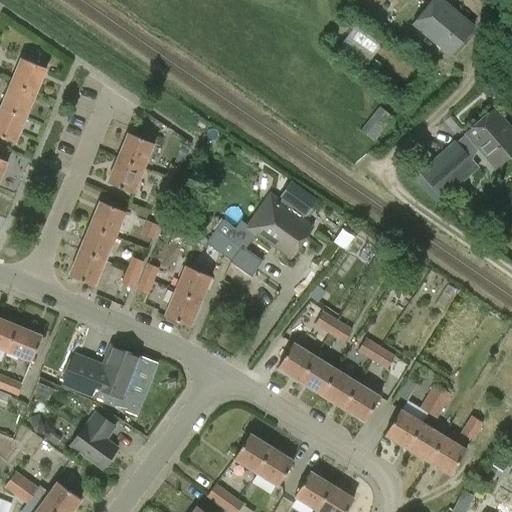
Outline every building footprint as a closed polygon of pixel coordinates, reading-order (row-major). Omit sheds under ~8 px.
[(431,0),(411,24),(449,56),(473,26),(441,0),(431,0)] [(354,23),(338,47),(366,65),(382,41),(354,23)] [(22,58),(11,84),(35,94),(46,68),(22,58)] [(1,107),(26,117),(35,94),(11,84),(1,107)] [(361,131),(375,142),(394,115),(380,105),(361,131)] [(0,136),(15,143),(26,117),(1,107),(0,110),(0,136)] [(464,133),(494,168),(511,152),(511,131),(493,109),(464,133)] [(128,133),(118,158),(143,168),(153,143),(128,133)] [(181,142),(178,149),(186,152),(189,146),(181,142)] [(420,174),(433,189),(471,157),(458,142),(420,174)] [(133,193),(143,168),(118,158),(107,182),(133,193)] [(171,165),(165,178),(177,183),(182,170),(171,165)] [(163,218),(177,183),(165,178),(151,213),(163,218)] [(305,215),(317,199),(292,181),(280,198),(305,215)] [(100,201),(89,226),(115,237),(125,211),(100,201)] [(208,244),(234,263),(256,234),(291,259),(313,228),(278,203),(257,233),(242,222),(230,239),(217,231),(208,244)] [(142,235),(154,239),(159,226),(147,221),(142,235)] [(115,237),(89,226),(79,250),(105,260),(115,237)] [(69,275),(94,286),(105,260),(79,250),(69,275)] [(142,260),(132,256),(127,269),(137,273),(142,260)] [(157,267),(147,263),(142,277),(152,280),(157,267)] [(185,266),(175,291),(200,302),(211,277),(185,266)] [(122,283),(131,287),(137,273),(127,269),(122,283)] [(137,290),(146,294),(152,280),(142,277),(137,290)] [(326,293),(318,285),(309,296),(317,303),(326,293)] [(164,315),(190,326),(200,302),(175,291),(164,315)] [(315,325),(329,334),(338,321),(323,312),(315,325)] [(0,349),(6,352),(16,325),(0,318),(0,349)] [(352,330),(338,321),(329,334),(344,343),(352,330)] [(42,336),(16,325),(6,352),(31,362),(42,336)] [(358,353),(372,361),(381,347),(366,339),(358,353)] [(293,343),(277,367),(300,381),(315,357),(293,343)] [(110,345),(102,365),(75,354),(63,384),(105,401),(109,392),(125,399),(141,358),(110,345)] [(396,356),(381,347),(372,361),(387,370),(396,356)] [(315,357),(300,381),(321,394),(336,370),(315,357)] [(336,370),(321,394),(342,407),(357,383),(336,370)] [(0,374),(0,389),(18,397),(23,384),(0,374)] [(40,377),(34,393),(49,399),(55,383),(40,377)] [(365,421),(380,397),(357,383),(342,407),(365,421)] [(452,395),(434,384),(428,395),(437,401),(435,404),(443,409),(452,395)] [(0,406),(5,409),(10,396),(0,392),(0,406)] [(420,408),(437,419),(443,409),(435,404),(437,401),(428,395),(420,408)] [(385,434),(407,448),(422,423),(400,410),(385,434)] [(96,412),(70,445),(103,468),(117,448),(105,440),(115,426),(96,412)] [(38,415),(30,418),(35,434),(43,431),(38,415)] [(461,433),(473,441),(484,424),(471,416),(461,433)] [(422,423),(407,448),(428,461),(443,436),(422,423)] [(234,458),(256,472),(271,448),(249,434),(234,458)] [(58,442),(49,435),(46,440),(54,447),(58,442)] [(466,450),(443,436),(428,461),(451,475),(466,450)] [(278,485),(293,461),(271,448),(256,472),(278,485)] [(26,450),(13,461),(32,483),(45,472),(26,450)] [(294,496),(316,509),(331,485),(309,471),(294,496)] [(54,511),(42,503),(33,496),(37,490),(19,477),(10,489),(28,502),(25,507),(32,511),(54,511)] [(70,511),(81,499),(57,482),(42,503),(54,511),(70,511)] [(207,497),(221,507),(230,494),(216,485),(207,497)] [(331,485),(316,509),(314,511),(345,511),(353,499),(341,491),(331,485)] [(239,511),(244,505),(230,494),(221,507),(227,511),(239,511)] [(454,497),(449,506),(460,511),(465,504),(454,497)] [(6,511),(10,504),(0,500),(0,511),(6,511)]
